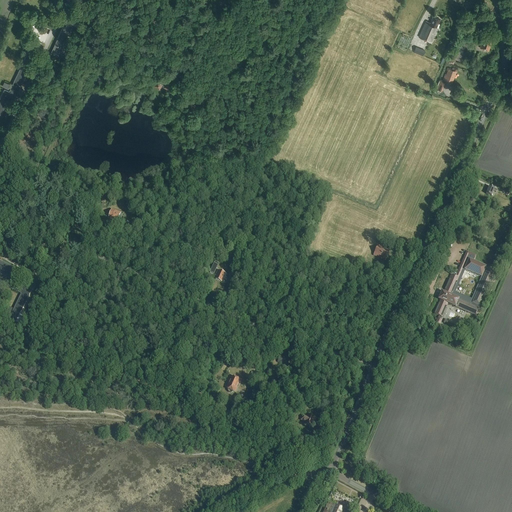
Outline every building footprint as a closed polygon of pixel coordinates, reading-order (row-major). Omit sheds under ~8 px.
[(58,57),(76,18),(69,15),(51,53),(58,57)] [(428,42),(431,43),(438,29),(437,29),(440,24),(438,23),(440,19),(433,16),(430,23),(426,21),(418,37),(428,42)] [(489,51),(493,39),(484,36),(480,48),(489,51)] [(20,91),(18,90),(40,44),(33,41),(9,91),(4,89),(1,96),(0,97),(0,114),(1,115),(10,96),(15,98),(17,93),(19,94),(20,91)] [(423,56),(425,50),(417,46),(414,52),(423,56)] [(452,69),(448,68),(447,70),(448,70),(446,74),(445,74),(443,80),(449,82),(450,80),(452,81),(457,69),(453,68),(452,69)] [(165,84),(158,79),(153,86),(159,90),(162,86),(163,87),(168,91),(172,85),(167,81),(165,84)] [(497,190),(494,189),(489,187),(486,194),(491,196),(493,191),(496,193),(497,190)] [(119,222),(122,215),(120,214),(120,213),(111,210),(108,218),(117,222),(117,221),(119,222)] [(132,225),(131,228),(141,232),(144,225),(141,223),(139,222),(139,221),(134,220),(132,225)] [(385,260),(389,250),(377,246),(373,256),(385,260)] [(475,316),(479,306),(494,271),(487,268),(487,269),(486,268),(474,262),(476,256),(467,252),(456,277),(451,275),(444,292),(442,292),(438,300),(440,301),(434,314),(439,316),(438,318),(435,324),(439,326),(442,320),(441,319),(442,317),(448,304),(475,316)] [(32,291),(9,280),(14,269),(0,261),(0,284),(21,294),(9,319),(16,323),(32,291)] [(217,275),(215,280),(221,283),(223,279),(227,280),(229,275),(218,271),(218,270),(216,274),(216,275),(217,275)] [(462,332),(464,328),(445,319),(443,324),(462,332)] [(460,336),(461,333),(443,325),(442,328),(460,336)] [(414,334),(419,336),(420,336),(423,329),(417,327),(414,334)] [(285,370),(289,359),(281,355),(277,362),(282,365),(281,368),(285,370)] [(275,387),(279,373),(272,371),(268,384),(275,387)] [(234,392),(239,380),(231,377),(226,388),(228,389),(227,390),(228,391),(228,392),(229,392),(230,393),(231,393),(232,393),(232,392),(233,391),(234,392)] [(315,418),(310,417),(310,416),(307,415),(307,417),(302,415),(300,421),(306,423),(305,424),(311,426),(313,420),(314,421),(315,418)] [(350,511),(339,507),(328,502),(323,511),(350,511)]
